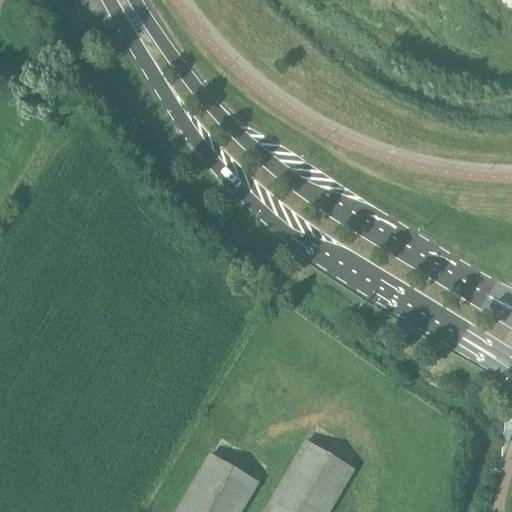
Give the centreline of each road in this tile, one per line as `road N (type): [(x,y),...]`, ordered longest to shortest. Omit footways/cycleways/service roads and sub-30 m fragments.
road 1 (primary): [(110,0),(218,169),(293,240),(471,347)]
road 2 (primary): [(487,300),(328,205),(234,136),(136,0)]
